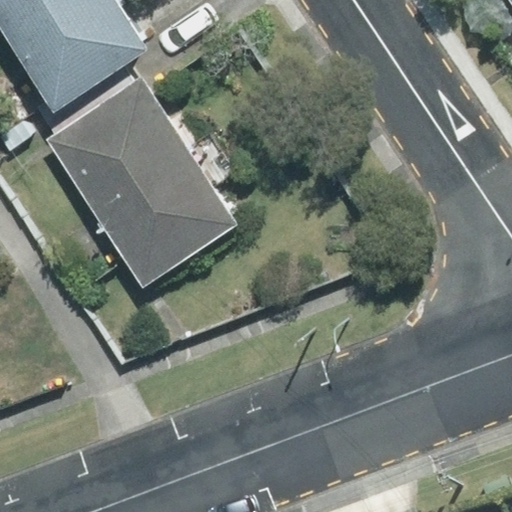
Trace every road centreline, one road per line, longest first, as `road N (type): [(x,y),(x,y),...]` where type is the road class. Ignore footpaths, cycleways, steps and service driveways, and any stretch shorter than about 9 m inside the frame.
road 1 (tertiary): [(511,351),(86,511)]
road 2 (residential): [(357,0),(511,236)]
